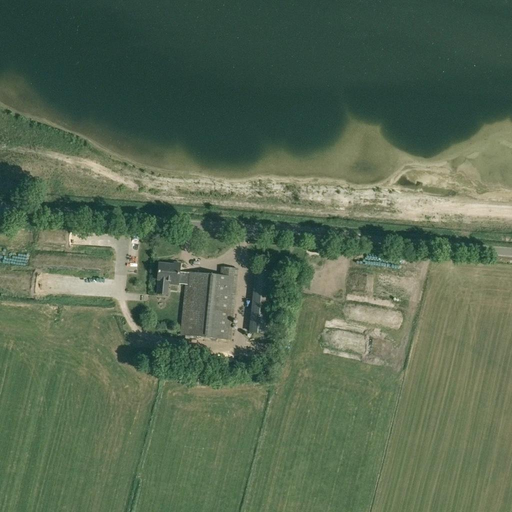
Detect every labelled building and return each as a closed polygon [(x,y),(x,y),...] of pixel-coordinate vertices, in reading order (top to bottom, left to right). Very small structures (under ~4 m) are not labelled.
[(142,272),(142,237),(132,237),(132,272),(142,272)] [(50,259),(36,258),(35,266),(50,267),(50,259)] [(181,265),(160,263),(158,279),(159,279),(158,293),(168,294),(169,283),(179,284),(179,283),(186,284),(187,273),(180,272),(181,265)] [(221,276),(187,272),(187,273),(181,335),(230,340),(238,269),(222,267),(221,276)] [(262,339),(262,334),(263,334),(263,339),(269,340),(270,334),(275,335),(282,273),(258,271),(252,332),(254,333),(253,338),(262,339)]
